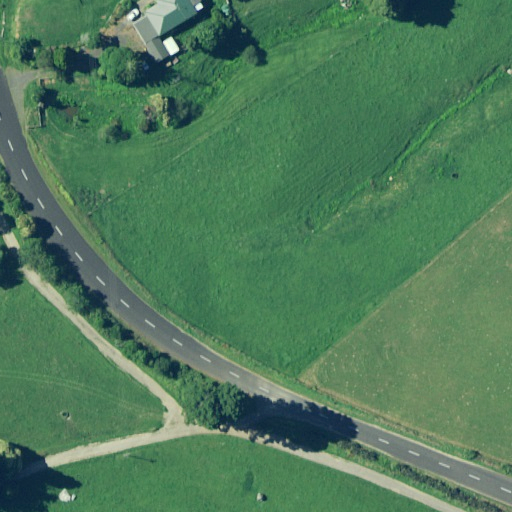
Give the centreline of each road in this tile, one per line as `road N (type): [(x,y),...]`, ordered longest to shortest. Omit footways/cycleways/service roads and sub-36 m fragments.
road 1 (unclassified): [(0,121),(25,191),(88,273),(185,357),(508,511)]
road 2 (track): [(264,390),(49,450),(0,472)]
